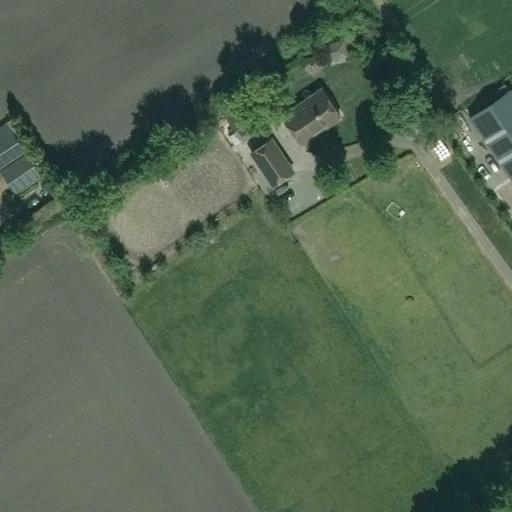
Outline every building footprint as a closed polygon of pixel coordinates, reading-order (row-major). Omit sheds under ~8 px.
[(511,178),(511,177),(511,91),(510,89),(469,117),(511,178)] [(300,143),(339,116),(322,90),(282,117),(300,143)] [(226,118),(242,142),(259,130),(257,127),(266,120),(268,124),(276,119),(260,95),(226,118)] [(12,131),(0,138),(0,170),(11,163),(26,153),(12,131)] [(273,185),(293,172),(271,139),(251,152),(273,185)] [(27,153),(0,171),(15,193),(42,176),(30,158),(27,153)]
